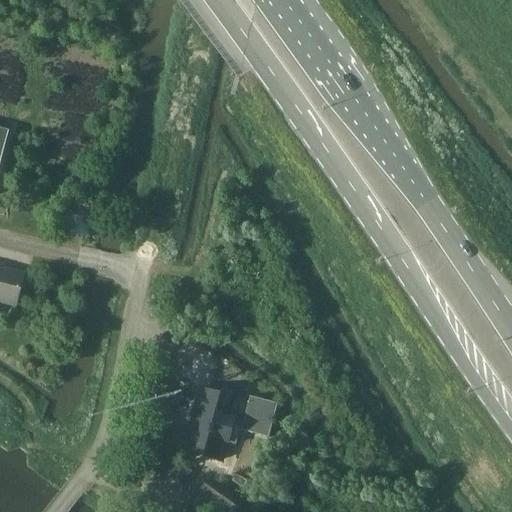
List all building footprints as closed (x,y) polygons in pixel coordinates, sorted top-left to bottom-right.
[(63,232),(83,237),(89,238),(94,215),(68,210),(63,232)] [(0,302),(15,306),(23,275),(0,269),(0,302)] [(249,397),(240,431),(268,438),(277,404),(249,397)] [(193,411),(179,469),(217,479),(222,461),(230,463),(235,440),(228,438),(232,420),(193,411)] [(145,418),(132,471),(145,474),(145,473),(158,476),(172,418),(159,414),(157,421),(145,418)] [(207,482),(189,508),(194,511),(250,511),(247,510),(207,482)]
